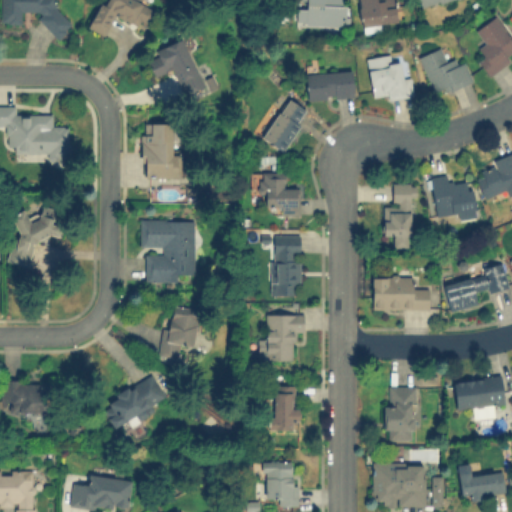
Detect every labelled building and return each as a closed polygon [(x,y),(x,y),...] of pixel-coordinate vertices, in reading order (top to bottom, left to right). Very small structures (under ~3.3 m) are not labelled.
[(0,0),(0,21),(19,22),(19,10),(43,11),(42,36),(57,36),(57,0),(0,0)] [(139,0),(101,0),(88,27),(103,34),(113,13),(141,27),(151,7),(139,2),(139,0)] [(295,24),(343,25),(343,0),(304,0),(304,7),(296,6),(295,24)] [(358,0),(361,31),(379,29),(379,22),(395,20),(393,0),(358,0)] [(486,73),(511,56),(511,41),(495,15),(474,28),(483,42),(476,46),(482,55),(476,58),(486,73)] [(181,37),(143,53),(153,75),(172,67),(183,94),(202,86),(181,37)] [(471,79),(462,57),(448,62),(441,45),(417,55),(434,95),(471,79)] [(371,100),(409,95),(404,59),(391,61),(390,53),(365,56),(371,100)] [(304,71),(305,98),(352,96),(350,69),(304,71)] [(281,150),(305,108),(285,96),(261,138),(281,150)] [(51,114),(15,113),(15,104),(0,104),(0,125),(5,125),(5,154),(68,154),(68,124),(51,124),(51,114)] [(179,176),(179,153),(170,153),(170,122),(149,122),(149,132),(139,132),(139,176),(179,176)] [(511,150),(490,159),(493,166),(474,173),(482,196),(504,187),(507,194),(511,192),(511,150)] [(284,171),(256,171),(255,194),(265,194),(265,211),(296,211),(296,185),(284,185),(284,171)] [(429,175),(434,215),(455,212),(456,218),(474,216),(469,179),(448,181),(447,173),(429,175)] [(391,182),(391,205),(382,205),(382,234),(392,234),(392,245),(410,245),(410,181),(391,182)] [(31,257),(25,245),(58,231),(47,206),(26,216),(23,208),(9,214),(19,236),(4,242),(14,264),(31,257)] [(143,280),(191,280),(191,218),(138,218),(138,248),(143,248),(143,280)] [(297,233),(270,233),(270,293),(297,293),(297,233)] [(448,309),(477,302),(474,292),(505,285),(500,262),(480,266),(483,278),(470,280),(469,276),(442,282),(448,309)] [(371,308),(426,308),(426,287),(412,287),(412,274),(371,274),(371,308)] [(177,356),(178,346),(191,347),(196,308),(165,304),(159,354),(177,356)] [(300,312),(265,312),(265,338),(257,337),(257,358),(291,358),(291,331),(300,331),(300,312)] [(111,426),(165,398),(152,372),(104,396),(108,404),(102,408),(111,426)] [(499,374),(451,378),(453,408),(502,403),(499,374)] [(2,379),(1,410),(42,411),(42,380),(2,379)] [(270,427),(294,427),(294,383),(270,383),(270,427)] [(384,438),(413,438),(413,384),(384,384),(384,438)] [(275,504),(294,504),(294,459),(261,460),(261,496),(275,495),(275,504)] [(370,460),(370,496),(381,496),(381,505),(423,505),(423,460),(370,460)] [(12,511),(33,511),(33,476),(23,476),(23,468),(0,468),(0,503),(12,503),(12,511)] [(458,472),(459,496),(502,494),(501,469),(458,472)] [(86,483),(70,481),(67,505),(126,511),(129,477),(87,473),(86,483)]
